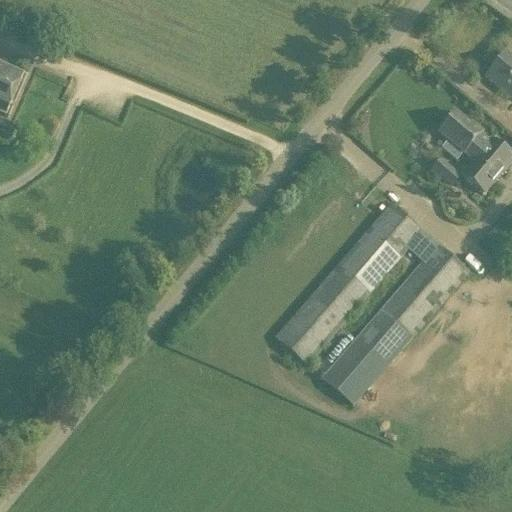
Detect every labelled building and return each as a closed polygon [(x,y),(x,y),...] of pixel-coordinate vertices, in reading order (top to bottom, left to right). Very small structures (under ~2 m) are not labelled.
[(469,1),(461,1),(461,13),(469,13),(469,1)] [(511,57),(507,53),(484,79),(511,102),(511,101),(511,57)] [(0,114),(5,117),(23,76),(0,66),(0,114)] [(455,116),(438,136),(447,144),(440,151),(455,163),(461,156),(463,157),(464,156),(473,164),(460,179),(482,197),(511,161),(511,160),(491,143),(489,146),(479,138),(482,135),(470,125),(468,127),(455,116)] [(353,412),(457,291),(470,277),(390,207),(274,341),(306,370),(408,255),(421,266),(321,381),(353,412)]
